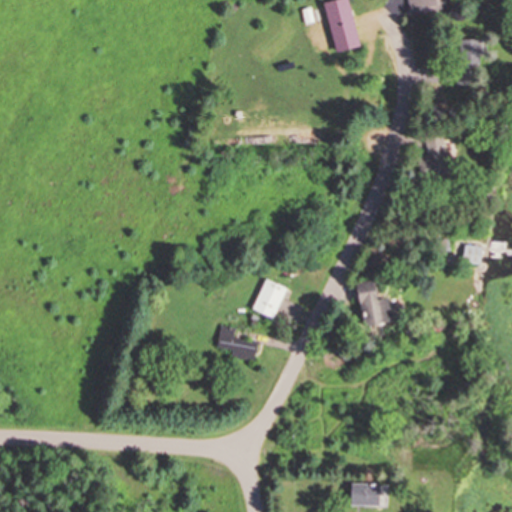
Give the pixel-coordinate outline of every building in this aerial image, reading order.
[(346,0),(327,0),(321,1),(333,51),(357,46),(346,0)] [(406,0),(408,12),(445,6),(444,0),(406,0)] [(478,38),(456,38),(456,84),(478,84),(478,38)] [(446,132),(424,132),(425,180),(447,180),(446,132)] [(478,264),(481,246),(463,243),(460,261),(478,264)] [(250,309),(272,318),(285,287),(263,278),(250,309)] [(388,321),(385,297),(373,299),(371,279),(353,281),(359,325),(388,321)] [(257,342),(233,337),(235,328),(220,324),(214,351),(253,359),(257,342)] [(378,483),(348,483),(348,506),(378,506),(378,483)]
